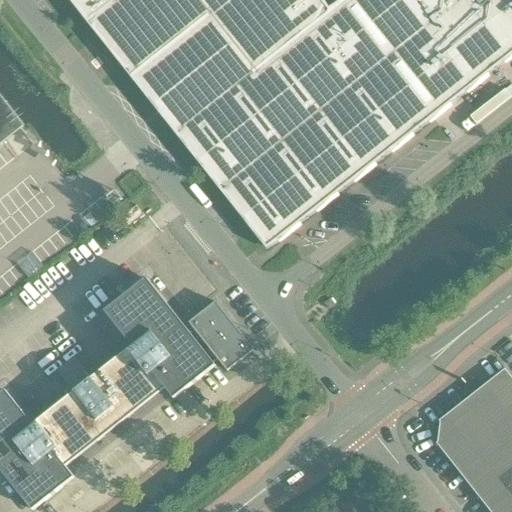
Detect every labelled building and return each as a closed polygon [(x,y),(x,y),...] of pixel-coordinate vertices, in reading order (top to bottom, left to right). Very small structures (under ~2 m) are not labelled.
[(163,117),(267,249),(511,54),(511,0),(344,0),(328,13),(318,0),(70,0),(132,77),(163,116),(163,117)] [(0,143),(2,142),(20,128),(0,101),(0,143)] [(143,215),(137,207),(122,218),(128,226),(143,215)] [(0,395),(0,470),(32,511),(74,479),(65,467),(165,389),(173,400),(215,367),(213,364),(188,332),(147,280),(105,313),(132,348),(128,351),(128,350),(36,422),(37,423),(33,426),(5,392),(0,395)] [(215,303),(189,324),(192,328),(218,360),(227,372),(253,351),(215,303)] [(439,422),(440,423),(437,443),(436,444),(489,511),(511,511),(511,378),(505,369),(439,422)]
